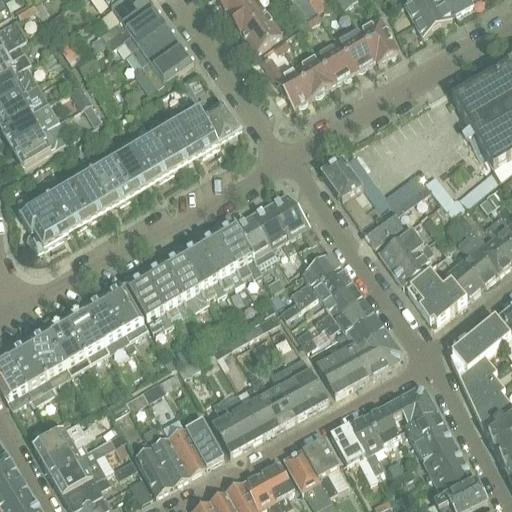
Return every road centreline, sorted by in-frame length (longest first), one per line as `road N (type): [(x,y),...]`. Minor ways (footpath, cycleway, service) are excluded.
road 1 (residential): [(8,318),(281,165)]
road 2 (residential): [(173,511),(428,363)]
road 3 (residential): [(281,165),(511,29)]
road 4 (residential): [(428,363),(306,183),(281,165)]
road 5 (residential): [(281,165),(169,0)]
road 6 (residential): [(428,363),(511,511)]
